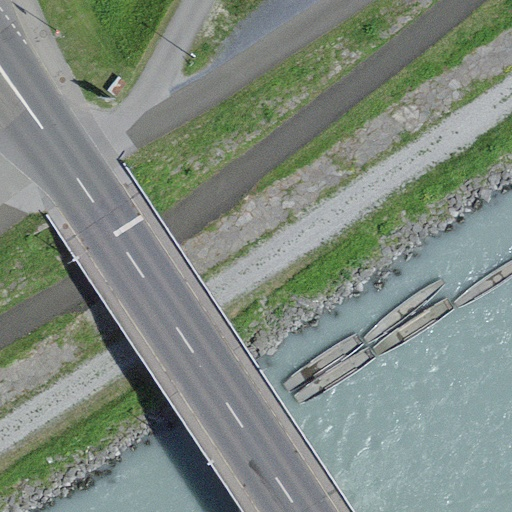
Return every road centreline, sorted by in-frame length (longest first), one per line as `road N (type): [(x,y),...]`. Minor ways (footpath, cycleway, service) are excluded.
road 1 (track): [(0,444),(511,101)]
road 2 (track): [(0,337),(198,211),(468,0)]
road 3 (track): [(351,0),(224,84),(98,137),(0,206)]
road 4 (secondary): [(304,511),(85,193)]
road 5 (secondary): [(0,70),(85,193)]
road 6 (track): [(203,0),(141,121)]
